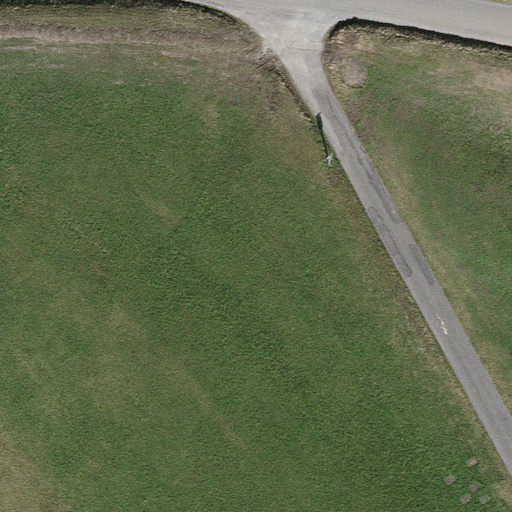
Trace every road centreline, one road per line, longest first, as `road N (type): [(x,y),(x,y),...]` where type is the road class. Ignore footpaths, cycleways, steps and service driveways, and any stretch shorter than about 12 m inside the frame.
road 1 (track): [(511,443),(304,61),(286,0)]
road 2 (unclassified): [(344,0),(511,27)]
